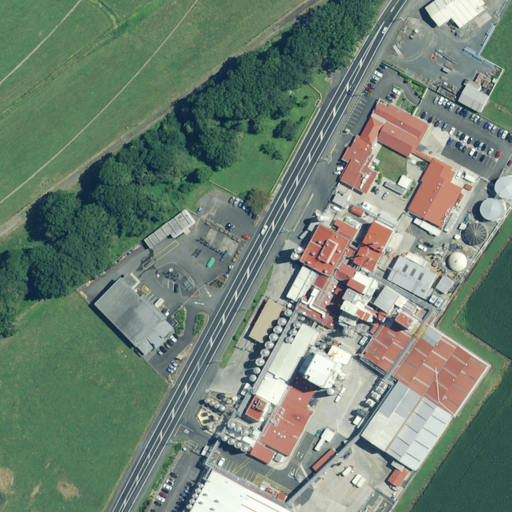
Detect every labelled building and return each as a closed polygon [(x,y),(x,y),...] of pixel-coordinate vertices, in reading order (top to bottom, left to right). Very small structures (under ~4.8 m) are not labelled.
[(433,0),(422,8),(437,27),(448,18),(455,28),(482,8),(475,0),(433,0)] [(482,97),(460,87),(453,104),(474,113),(482,97)] [(422,125),(377,101),(335,179),(364,194),(375,173),(366,168),(373,155),(368,152),(374,141),(405,158),(422,125)] [(452,172),(430,160),(401,210),(437,230),(460,190),(446,182),(452,172)] [(283,176),(258,162),(248,180),(272,194),(283,176)] [(224,194),(236,202),(246,187),(233,179),(224,194)] [(492,194),(485,190),(479,199),(485,204),(492,194)] [(394,226),(336,196),(311,243),(369,274),(394,226)] [(484,215),(485,217),(487,220),(489,222),(491,222),(493,223),(495,223),(497,223),(499,222),(501,221),(503,220),(504,219),(505,217),(506,215),(507,213),(507,211),(507,209),(506,207),(505,205),(504,204),(503,202),(501,201),(499,200),(497,200),(495,199),(493,200),(491,200),(489,201),(487,202),(486,204),(485,205),(484,207),(483,209),(483,211),(483,213),(484,215)] [(484,205),(479,202),(469,219),(474,222),(484,205)] [(187,210),(145,240),(152,250),(172,236),(174,239),(196,223),(187,210)] [(466,232),(469,225),(463,223),(460,229),(466,232)] [(468,240),(470,242),(471,244),(473,245),(475,246),(477,246),(479,246),(481,246),(483,245),(484,245),(486,243),(487,242),(489,240),(489,238),(490,236),(490,234),(490,232),(489,230),(489,229),(487,227),(486,226),(484,224),(482,224),(480,223),(478,223),(476,223),(474,224),(473,224),(471,226),(469,227),(468,229),(467,231),(467,233),(467,235),(467,237),(468,239),(468,240)] [(451,269),(453,270),(455,271),(456,272),(457,272),(459,272),(461,272),(463,271),(464,271),(465,270),(467,268),(468,267),(468,265),(469,264),(469,262),(469,260),(468,259),(467,257),(466,256),(465,254),(464,254),(462,253),(460,252),(459,252),(457,253),(455,253),(454,254),(452,255),(451,256),(450,258),(449,259),(449,261),(449,263),(449,264),(450,266),(450,267),(451,269)] [(433,276),(395,256),(382,279),(421,299),(433,276)] [(350,272),(336,264),(329,277),(343,285),(350,272)] [(136,285),(124,273),(92,305),(143,355),(168,329),(129,291),(136,285)] [(340,287),(314,274),(294,311),(319,325),(340,287)] [(456,282),(447,276),(439,288),(448,294),(456,282)] [(398,301),(379,288),(367,305),(380,314),(386,305),(392,309),(398,301)] [(420,397),(445,413),(475,368),(387,309),(357,354),(420,397)] [(247,394),(269,406),(309,332),(295,324),(283,345),(276,341),(247,394)] [(347,356),(327,345),(322,355),(342,365),(347,356)] [(337,368),(318,357),(305,380),(325,391),(337,368)] [(317,396),(288,380),(255,441),(284,457),(317,396)] [(413,396),(392,382),(354,438),(376,452),(413,396)] [(445,413),(420,397),(382,453),(407,470),(445,413)] [(268,453),(250,444),(244,455),(262,465),(268,453)] [(319,472),(339,454),(334,448),(314,467),(319,472)] [(405,471),(395,464),(384,481),(394,488),(405,471)] [(277,511),(201,472),(179,511),(277,511)]
